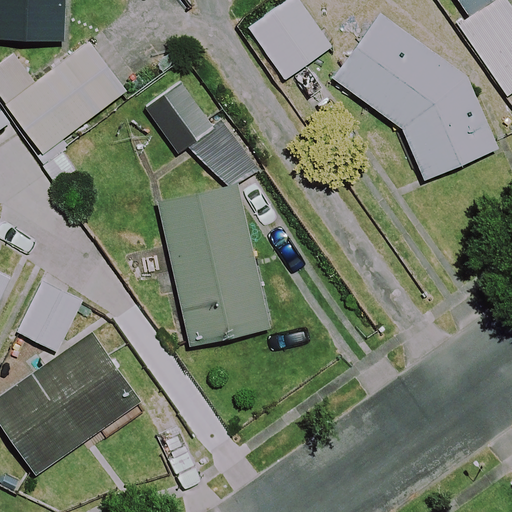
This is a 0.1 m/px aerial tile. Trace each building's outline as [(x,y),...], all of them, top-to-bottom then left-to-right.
[(59,0),(0,0),(0,37),(58,40),(59,0)] [(329,47),(295,0),(282,0),(245,27),(283,80),(329,47)] [(485,0),(449,0),(463,17),(485,0)] [(511,15),(501,0),(493,0),(454,29),(504,99),(511,92),(511,15)] [(464,81),(379,14),(331,74),(399,128),(422,181),(494,150),(464,81)] [(123,89),(86,43),(6,107),(43,153),(123,89)] [(212,126),(175,76),(139,103),(176,152),(212,126)] [(267,325),(234,186),(156,205),(189,344),(267,325)] [(81,301),(40,281),(15,331),(56,351),(81,301)] [(134,403),(86,336),(3,394),(8,401),(0,406),(0,438),(28,478),(134,403)]
